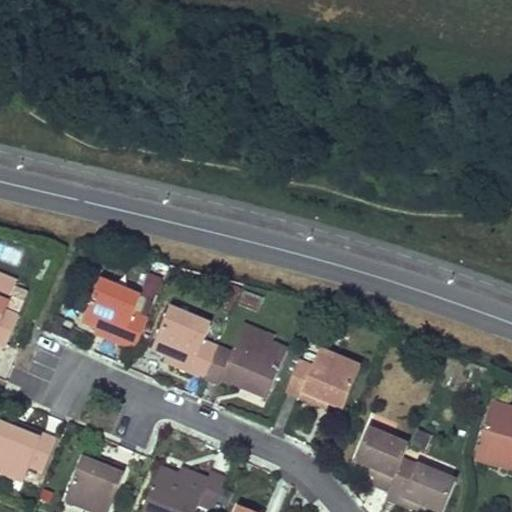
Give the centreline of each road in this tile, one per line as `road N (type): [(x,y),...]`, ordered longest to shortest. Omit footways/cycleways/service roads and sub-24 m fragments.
road 1 (tertiary): [(511,316),(233,231),(0,176)]
road 2 (residential): [(346,511),(293,453),(71,370)]
